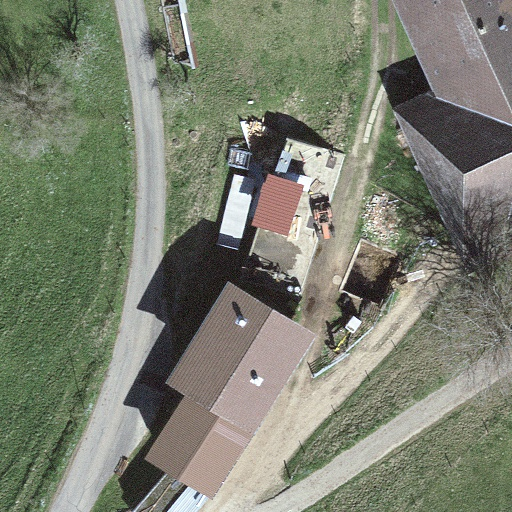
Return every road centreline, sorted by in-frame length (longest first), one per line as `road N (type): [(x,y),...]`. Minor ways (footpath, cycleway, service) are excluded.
road 1 (track): [(71,511),(133,372),(146,301),(153,99),(132,0)]
road 2 (track): [(273,511),(449,397)]
